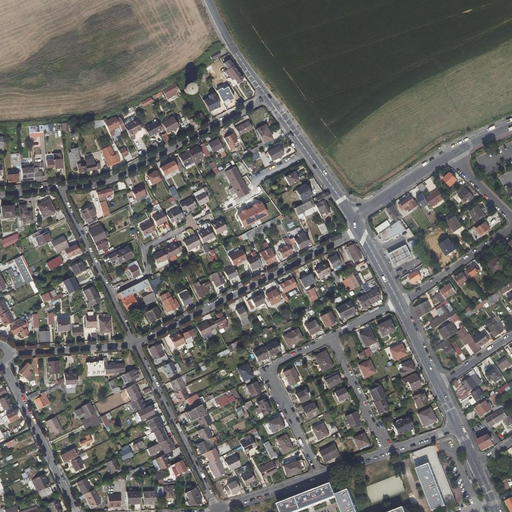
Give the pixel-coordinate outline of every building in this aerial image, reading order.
[(209,57),(212,61),(220,55),(217,51),(209,57)] [(222,67),(219,62),(217,60),(203,68),(205,72),(209,70),(210,71),(216,67),(218,70),(219,69),(222,67)] [(234,80),(237,85),(243,81),(228,60),(224,63),(228,69),(224,71),(228,76),(232,81),(234,80)] [(210,71),(209,70),(205,72),(209,78),(220,71),(219,69),(218,70),(216,67),(210,71)] [(173,91),(177,89),(174,85),(162,91),(167,100),(175,95),(173,91)] [(191,87),(189,86),(187,86),(185,87),(184,89),(184,91),(185,93),(187,94),(189,94),(191,93),(192,92),(192,89),(191,87)] [(225,93),(219,96),(219,97),(222,102),(227,99),(228,99),(225,93)] [(142,107),(152,102),(150,97),(140,103),(142,107)] [(223,104),(227,112),(232,109),(227,99),(222,102),(223,104)] [(210,113),(220,107),(220,106),(218,103),(211,106),(209,103),(206,105),(210,113)] [(108,120),(106,121),(105,120),(102,120),(104,124),(110,136),(114,135),(112,130),(119,126),(121,132),(125,130),(123,126),(119,118),(115,120),(115,118),(109,121),(108,120)] [(161,124),(167,134),(178,128),(173,118),(161,124)] [(193,129),(198,127),(193,118),(188,120),(193,129)] [(141,131),(140,129),(137,122),(135,120),(123,126),(125,130),(130,138),(141,131)] [(252,129),(248,121),(235,129),(239,136),(252,129)] [(149,137),(161,130),(157,122),(144,129),(149,137)] [(30,133),(43,132),(42,125),(29,127),(30,133)] [(265,125),(256,130),(262,143),(265,148),(275,143),(265,125)] [(161,136),(165,144),(170,141),(165,133),(161,136)] [(228,146),(237,141),(233,134),(224,139),(228,146)] [(207,144),(212,153),(221,148),(217,139),(207,144)] [(206,157),(209,155),(203,143),(199,146),(206,157)] [(257,145),(258,147),(247,152),(250,156),(265,148),(262,143),(257,145)] [(113,156),(109,146),(100,150),(106,164),(110,163),(111,165),(120,161),(116,154),(113,156)] [(271,161),(282,155),(278,146),(266,152),(271,161)] [(203,157),(197,147),(190,150),(188,152),(194,163),(195,165),(199,163),(198,160),(203,157)] [(75,163),(79,162),(79,159),(77,148),(70,150),(71,153),(68,153),(71,168),(76,167),(75,163)] [(128,155),(124,148),(118,151),(122,158),(128,155)] [(188,152),(185,153),(179,156),(185,167),(194,163),(188,152)] [(11,165),(20,164),(19,154),(11,154),(11,165)] [(53,160),(45,160),(46,171),(50,170),(50,169),(54,168),(54,170),(62,169),(62,159),(61,160),(61,154),(53,154),(53,160)] [(232,161),(234,164),(242,160),(246,158),(244,155),(232,161)] [(94,164),(92,156),(84,158),(82,158),(84,166),(80,167),(79,162),(75,163),(76,167),(78,174),(101,169),(99,163),(94,164)] [(177,169),(176,167),(173,161),(160,168),(164,176),(177,169)] [(212,176),(214,175),(218,173),(212,162),(210,163),(212,171),(210,172),(212,176)] [(238,198),(248,193),(233,165),(218,173),(214,175),(216,178),(225,174),(232,188),(228,190),(231,196),(235,194),(238,198)] [(27,169),(21,169),(21,179),(33,178),(33,168),(27,169)] [(44,181),(43,168),(35,168),(33,168),(33,178),(34,182),(44,181)] [(150,186),(161,180),(156,171),(147,176),(149,180),(147,181),(150,186)] [(289,186),(298,181),(293,172),(284,177),(289,186)] [(444,179),(452,187),(457,180),(450,173),(444,179)] [(18,182),(18,175),(11,175),(7,175),(8,183),(18,182)] [(426,189),(422,183),(418,186),(421,192),(426,189)] [(309,188),(307,189),(305,185),(295,190),(301,201),(312,194),(309,188)] [(145,195),(146,194),(141,186),(131,191),(137,202),(146,197),(145,195)] [(177,194),(173,186),(168,189),(172,197),(177,194)] [(470,201),(474,197),(465,188),(463,190),(458,195),(464,200),(466,198),(470,201)] [(97,192),(98,198),(97,198),(102,219),(109,215),(104,197),(112,195),(111,189),(97,192)] [(445,199),(439,190),(426,198),(432,207),(445,199)] [(203,192),(194,197),(199,206),(208,201),(203,192)] [(326,208),(323,201),(327,199),(330,197),(326,193),(324,194),(315,198),(315,199),(314,199),(317,204),(314,205),(315,207),(321,219),(326,217),(325,214),(329,213),(327,208),(326,208)] [(409,206),(416,202),(412,197),(399,205),(402,211),(405,209),(409,206)] [(191,211),(190,209),(196,207),(191,198),(179,204),(183,211),(186,210),(188,213),(191,211)] [(52,202),(49,203),(48,200),(37,206),(43,219),(53,214),(55,216),(57,215),(57,213),(52,202)] [(314,205),(311,200),(294,209),(295,213),(297,216),(302,213),(305,217),(314,212),(312,209),(315,207),(314,205)] [(33,223),(31,203),(23,204),(18,205),(20,218),(22,218),(22,224),(33,223)] [(2,219),(14,218),(13,205),(0,207),(2,219)] [(177,219),(177,220),(182,217),(176,206),(167,211),(168,213),(165,214),(169,222),(172,220),(173,221),(177,219)] [(402,218),(396,208),(394,206),(388,210),(394,219),(399,217),(401,220),(403,218),(402,218)] [(405,216),(398,206),(396,208),(402,218),(405,216)] [(90,207),(80,212),(88,226),(98,220),(90,207)] [(433,216),(432,217),(436,224),(441,221),(439,218),(432,207),(430,208),(431,210),(430,211),(430,213),(433,216)] [(482,212),(481,213),(477,207),(469,212),(476,222),(485,216),(482,212)] [(295,213),(294,209),(281,215),(277,217),(279,221),(295,213)] [(163,224),(162,223),(167,221),(162,212),(152,217),(157,227),(163,224)] [(213,222),(210,224),(216,235),(226,229),(221,220),(214,224),(213,222)] [(406,230),(400,220),(388,228),(380,234),(384,242),(406,230)] [(139,227),(143,236),(154,230),(149,221),(139,227)] [(242,229),(245,234),(253,229),(261,225),(259,221),(242,229)] [(447,227),(451,234),(463,227),(460,222),(458,223),(457,221),(447,227)] [(92,230),(88,232),(95,244),(104,239),(105,239),(105,236),(103,234),(98,223),(90,227),(92,230)] [(318,226),(322,234),(327,231),(323,223),(318,226)] [(481,236),(490,229),(486,223),(477,229),(481,236)] [(260,232),(261,234),(265,232),(264,231),(263,228),(261,225),(253,229),(256,235),(260,232)] [(386,225),(377,230),(380,234),(388,228),(386,225)] [(245,234),(247,239),(256,235),(253,229),(245,234)] [(199,235),(203,244),(214,238),(210,230),(199,235)] [(40,231),(36,232),(30,235),(32,238),(33,237),(38,247),(51,241),(47,231),(44,233),(42,234),(40,231)] [(294,241),(293,238),(289,240),(295,252),(308,245),(302,233),(297,235),(299,238),(294,241)] [(14,244),(19,241),(18,234),(0,242),(1,250),(14,244)] [(183,242),(188,251),(200,245),(195,235),(183,242)] [(63,237),(51,243),(56,253),(68,248),(63,237)] [(277,250),(281,259),(295,252),(289,240),(287,237),(282,240),(285,246),(277,250)] [(104,251),(108,249),(104,239),(95,244),(98,251),(101,249),(103,248),(104,251)] [(414,255),(420,252),(414,241),(408,244),(414,255)] [(165,249),(162,251),(167,260),(170,259),(170,258),(183,251),(179,242),(175,244),(174,243),(168,246),(169,247),(165,249)] [(347,248),(354,262),(361,258),(359,254),(360,253),(358,249),(356,250),(354,244),(347,248)] [(68,258),(80,252),(76,245),(67,250),(68,252),(65,253),(68,258)] [(401,261),(412,256),(407,245),(395,251),(388,254),(394,265),(401,261)] [(440,258),(444,263),(458,253),(453,245),(450,248),(451,250),(440,258)] [(107,256),(113,267),(132,258),(127,246),(107,256)] [(270,263),(275,261),(269,248),(264,251),(270,263)] [(157,263),(159,266),(168,261),(167,260),(162,251),(162,250),(158,252),(158,253),(152,256),(156,263),(157,263)] [(209,257),(212,263),(218,260),(212,250),(209,252),(211,255),(209,257)] [(233,266),(242,261),(245,260),(241,250),(228,256),(233,266)] [(259,253),(265,266),(270,263),(264,251),(259,253)] [(339,254),(327,259),(332,269),(344,263),(339,254)] [(30,276),(26,269),(20,256),(13,260),(23,279),(30,276)] [(49,271),(63,264),(60,256),(46,264),(49,271)] [(246,261),(250,269),(260,264),(256,256),(246,261)] [(505,267),(498,257),(495,260),(488,264),(495,274),(505,267)] [(72,266),(70,267),(74,276),(86,270),(81,261),(80,262),(72,266)] [(126,265),(126,266),(122,267),(124,272),(128,270),(132,279),(139,275),(141,274),(135,261),(133,262),(126,265)] [(318,279),(330,273),(325,263),(320,265),(321,267),(317,268),(314,270),(318,279)] [(481,270),(476,264),(466,271),(470,277),(481,270)] [(304,274),(309,271),(306,265),(301,267),(304,274)] [(223,272),(228,280),(237,276),(234,268),(233,267),(223,272)] [(210,275),(212,280),(211,280),(215,288),(225,283),(223,279),(224,279),(222,276),(221,276),(219,271),(210,275)] [(354,271),(346,275),(346,276),(353,289),(363,284),(357,274),(356,274),(354,271)] [(409,276),(414,283),(421,278),(417,271),(409,276)] [(464,282),(470,277),(466,271),(455,278),(461,286),(465,283),(464,282)] [(32,281),(30,276),(23,279),(26,285),(29,283),(32,281)] [(342,282),(348,292),(353,289),(346,276),(345,276),(346,279),(342,282)] [(298,297),(298,298),(301,296),(299,290),(292,278),(278,285),(281,292),(282,294),(284,294),(288,291),(289,293),(294,290),(295,293),(298,297)] [(511,282),(511,281),(510,279),(497,288),(499,291),(511,282)] [(64,285),(68,294),(71,292),(78,289),(73,280),(64,285)] [(146,287),(149,294),(152,293),(148,283),(146,280),(126,290),(116,294),(119,299),(121,298),(123,301),(127,309),(137,305),(132,295),(146,287)] [(160,298),(152,281),(148,283),(152,293),(156,300),(160,298)] [(206,288),(210,286),(208,282),(197,287),(198,290),(196,291),(199,297),(208,292),(206,288)] [(511,288),(511,282),(499,291),(502,295),(511,288)] [(312,288),(310,289),(308,283),(304,285),(305,287),(302,289),(304,292),(305,292),(308,298),(311,297),(313,300),(317,297),(312,288)] [(456,292),(450,284),(441,290),(442,292),(446,298),(456,292)] [(90,307),(94,305),(100,302),(92,287),(83,291),(90,307)] [(356,299),(361,309),(380,299),(375,289),(356,299)] [(177,294),(184,306),(191,302),(185,290),(177,294)] [(270,306),(280,301),(274,290),(265,295),(270,306)] [(502,295),(499,291),(486,300),(487,303),(492,309),(497,306),(494,301),(503,296),(502,295)] [(49,293),(46,294),(40,297),(45,306),(52,302),(62,297),(60,293),(52,298),(50,294),(52,294),(51,292),(49,293)] [(282,294),(281,292),(279,293),(284,302),(287,301),(284,294),(282,294)] [(442,292),(436,296),(442,304),(444,302),(447,300),(446,298),(442,292)] [(142,298),(145,305),(156,300),(152,293),(149,294),(142,298)] [(162,301),(167,312),(179,307),(177,301),(175,302),(174,299),(172,300),(169,295),(165,297),(166,299),(162,301)] [(255,309),(264,305),(259,295),(246,302),(250,310),(255,308),(255,309)] [(3,300),(0,300),(0,313),(5,311),(10,308),(6,301),(4,303),(3,300)] [(445,314),(430,324),(434,329),(449,319),(457,314),(447,300),(444,302),(445,305),(441,307),(445,314)] [(487,303),(486,300),(473,309),(475,313),(484,306),(484,305),(487,303)] [(335,309),(340,319),(354,312),(349,302),(335,309)] [(415,308),(419,317),(432,310),(428,302),(415,308)] [(143,310),(149,323),(161,317),(156,307),(149,311),(147,308),(143,310)] [(240,320),(247,316),(242,307),(235,310),(240,320)] [(13,322),(8,312),(6,312),(0,315),(0,319),(4,327),(13,322)] [(320,317),(325,327),(335,322),(330,312),(320,317)] [(215,316),(217,320),(214,322),(217,328),(218,331),(227,326),(225,322),(226,320),(226,319),(225,318),(223,317),(221,313),(215,316)] [(460,319),(460,318),(457,314),(449,319),(452,323),(453,324),(460,319)] [(78,325),(73,326),(73,315),(70,316),(71,336),(83,335),(82,327),(78,327),(78,325)] [(86,328),(96,327),(95,316),(85,317),(86,328)] [(377,326),(382,337),(394,330),(391,322),(393,322),(391,318),(380,323),(380,325),(377,326)] [(495,337),(506,330),(499,320),(497,322),(494,318),(486,323),(495,337)] [(99,334),(111,332),(110,319),(98,320),(99,334)] [(68,320),(56,320),(56,330),(68,329),(68,320)] [(206,322),(196,327),(201,337),(211,332),(211,331),(217,328),(214,322),(213,320),(206,323),(206,322)] [(304,325),(309,336),(319,330),(314,320),(304,325)] [(21,321),(10,327),(12,333),(18,331),(19,332),(21,338),(28,334),(21,321)] [(452,323),(439,332),(445,341),(448,339),(457,333),(458,332),(453,324),(452,323)] [(465,327),(461,330),(458,332),(457,333),(465,345),(468,343),(472,349),(473,349),(476,354),(478,353),(474,347),(478,345),(474,339),(465,327)] [(39,342),(49,341),(48,328),(43,328),(44,332),(38,332),(39,342)] [(260,333),(261,336),(272,330),(271,328),(260,333)] [(196,334),(193,329),(182,334),(187,344),(192,341),(190,337),(196,334)] [(283,336),(288,347),(302,339),(297,329),(283,336)] [(359,335),(365,347),(376,341),(370,330),(359,335)] [(484,332),(474,339),(478,345),(479,347),(489,341),(487,337),(489,336),(488,334),(486,335),(484,332)] [(174,348),(184,343),(180,336),(179,333),(169,338),(174,348)] [(448,339),(445,341),(433,349),(435,353),(441,348),(445,349),(450,356),(456,352),(452,345),(451,344),(448,339)] [(239,341),(226,347),(227,349),(229,352),(241,346),(239,341)] [(280,351),(275,341),(264,347),(269,356),(280,351)] [(460,350),(455,342),(451,344),(452,345),(456,352),(459,356),(462,354),(460,350)] [(160,344),(157,345),(157,344),(148,349),(155,364),(167,358),(163,350),(163,349),(160,344)] [(389,350),(394,360),(406,355),(401,344),(389,350)] [(253,353),(258,362),(269,356),(264,347),(253,353)] [(211,357),(213,361),(220,358),(229,352),(227,349),(211,357)] [(314,356),(322,372),(331,367),(329,362),(330,361),(325,351),(314,356)] [(107,365),(106,358),(102,358),(104,375),(117,373),(117,370),(115,370),(115,365),(107,365)] [(506,367),(508,369),(511,366),(506,358),(498,364),(502,370),(506,367)] [(366,379),(365,377),(375,372),(369,360),(358,366),(360,369),(357,371),(363,380),(366,379)] [(47,362),(49,375),(59,374),(59,366),(60,366),(60,361),(47,362)] [(399,372),(401,377),(415,370),(410,361),(400,366),(402,370),(399,372)] [(167,377),(176,373),(171,362),(161,367),(163,370),(164,370),(165,373),(167,377)] [(31,367),(27,363),(24,367),(21,370),(18,373),(27,380),(32,374),(28,371),(31,367)] [(237,369),(243,381),(253,376),(247,364),(237,369)] [(504,377),(497,367),(490,372),(487,374),(491,381),(498,376),(501,379),(504,377)] [(289,386),(299,381),(293,368),(283,373),(289,386)] [(85,373),(86,383),(101,381),(100,371),(96,372),(96,369),(91,370),(92,372),(85,373)] [(138,377),(135,369),(123,375),(127,383),(138,377)] [(482,383),(473,370),(469,373),(478,386),(482,383)] [(77,384),(76,372),(64,373),(64,378),(64,382),(64,385),(77,384)] [(328,389),(341,383),(336,373),(324,378),(328,389)] [(462,383),(462,384),(468,393),(478,386),(469,373),(460,380),(462,383)] [(406,381),(411,391),(421,386),(416,376),(406,381)] [(180,377),(170,382),(175,392),(184,388),(185,387),(180,377)] [(112,380),(108,382),(114,394),(120,392),(118,387),(116,388),(112,380)] [(246,387),(251,397),(261,392),(255,382),(246,387)] [(503,387),(506,392),(511,388),(509,384),(508,383),(503,387)] [(140,397),(141,397),(135,384),(125,389),(131,402),(140,397)] [(58,389),(57,386),(40,394),(41,397),(34,400),(35,402),(34,402),(37,409),(49,403),(45,395),(58,389)] [(369,392),(374,403),(383,398),(385,397),(380,386),(369,392)] [(175,392),(174,393),(179,403),(186,399),(189,398),(184,388),(175,392)] [(218,405),(219,408),(239,398),(235,389),(234,388),(229,391),(231,396),(227,398),(226,395),(214,401),(217,406),(218,405)] [(338,401),(347,397),(343,388),(334,393),(338,401)] [(93,401),(98,399),(94,390),(89,392),(93,401)] [(295,395),(299,403),(308,398),(304,390),(295,395)] [(473,394),(478,401),(484,397),(479,390),(473,394)] [(36,392),(26,397),(28,400),(31,399),(38,395),(36,392)] [(412,398),(417,408),(427,403),(422,392),(412,398)] [(201,404),(196,394),(189,398),(186,399),(191,409),(200,405),(201,404)] [(495,406),(493,410),(495,412),(504,407),(498,398),(495,394),(492,397),(496,404),(495,405),(495,406)] [(0,399),(0,402),(4,410),(12,406),(7,396),(0,399)] [(134,412),(145,407),(140,397),(131,402),(129,402),(134,412)] [(378,414),(388,409),(383,398),(374,403),(373,403),(378,414)] [(256,404),(258,408),(260,413),(262,416),(271,412),(264,399),(256,404)] [(489,403),(486,400),(475,408),(481,417),(492,409),(491,407),(493,405),(491,402),(489,403)] [(245,409),(252,406),(250,401),(243,404),(244,408),(245,409)] [(308,419),(318,413),(312,403),(302,409),(308,419)] [(95,414),(81,421),(83,425),(100,417),(98,413),(94,405),(92,406),(95,414)] [(191,409),(188,411),(190,414),(202,408),(200,405),(191,409)] [(77,417),(78,419),(88,414),(87,412),(86,412),(84,407),(74,412),(76,417),(77,417)] [(9,423),(18,419),(12,408),(0,413),(0,414),(4,422),(7,420),(9,423)] [(149,413),(146,408),(140,411),(145,422),(152,419),(149,413)] [(188,416),(190,422),(196,419),(205,415),(202,408),(190,414),(190,415),(188,416)] [(428,425),(429,427),(439,422),(434,412),(432,413),(430,409),(417,414),(423,427),(428,425)] [(511,418),(511,417),(510,415),(507,417),(503,409),(492,415),(489,417),(486,419),(491,427),(496,423),(503,420),(504,422),(506,420),(510,426),(511,425),(511,426),(511,418)] [(357,417),(359,416),(356,411),(344,417),(349,427),(360,422),(357,417)] [(196,419),(201,429),(207,426),(211,424),(206,414),(205,415),(196,419)] [(105,415),(104,415),(100,417),(102,422),(105,428),(110,426),(105,415)] [(55,434),(62,431),(55,417),(45,422),(51,433),(54,432),(55,434)] [(102,422),(100,417),(83,425),(85,430),(102,422)] [(145,422),(150,434),(153,433),(162,428),(160,425),(159,426),(155,417),(152,419),(145,422)] [(267,423),(272,433),(283,427),(278,417),(267,423)] [(392,425),(397,435),(413,428),(408,417),(392,425)] [(322,423),(311,429),(314,433),(317,440),(328,435),(322,423)] [(201,429),(196,431),(201,442),(206,439),(212,436),(207,426),(201,429)] [(162,428),(153,433),(158,444),(167,439),(162,428)] [(370,442),(368,443),(364,433),(353,438),(358,449),(361,447),(362,449),(371,445),(370,442)] [(492,434),(478,441),(482,448),(493,442),(492,441),(494,440),(493,438),(494,438),(492,434)] [(276,440),(283,454),(293,449),(285,435),(276,440)] [(92,442),(89,436),(85,438),(86,439),(79,442),(81,447),(85,445),(87,447),(90,446),(89,443),(92,442)] [(162,449),(165,455),(175,450),(169,438),(167,439),(158,444),(147,449),(150,455),(162,449)] [(8,448),(16,445),(13,439),(5,443),(8,448)] [(137,449),(143,446),(140,439),(133,442),(137,449)] [(200,455),(202,454),(211,449),(206,439),(201,442),(195,445),(200,455)] [(255,447),(251,439),(240,445),(245,454),(248,452),(248,451),(255,447)] [(267,442),(263,444),(266,451),(271,460),(276,457),(267,442)] [(494,445),(493,442),(482,448),(483,451),(494,445)] [(117,451),(119,456),(122,462),(128,459),(133,456),(129,448),(128,445),(116,450),(117,451)] [(324,462),(338,455),(333,445),(319,452),(324,462)] [(412,454),(434,511),(454,503),(432,446),(412,454)] [(73,449),(60,456),(63,463),(76,456),(73,449)] [(208,462),(217,459),(218,458),(213,449),(211,449),(202,454),(204,457),(205,457),(206,458),(208,462)] [(154,460),(160,471),(169,466),(170,466),(164,455),(154,460)] [(239,465),(235,456),(224,462),(228,470),(239,465)] [(74,472),(83,468),(79,458),(70,463),(74,472)] [(119,469),(114,459),(105,463),(110,474),(119,469)] [(215,478),(224,474),(217,459),(208,462),(206,464),(208,467),(209,467),(215,478)] [(490,464),(498,482),(503,479),(503,478),(505,477),(498,459),(495,461),(495,462),(490,464)] [(174,476),(186,471),(181,461),(170,466),(169,466),(174,476)] [(285,476),(303,470),(300,461),(282,466),(285,476)] [(266,477),(277,471),(273,462),(272,462),(257,469),(263,479),(266,477)] [(34,468),(22,474),(24,478),(37,472),(34,468)] [(125,480),(139,474),(138,468),(132,471),(128,473),(125,474),(125,480)] [(39,476),(37,472),(24,478),(24,479),(26,482),(39,476)] [(248,484),(254,481),(250,473),(240,478),(245,487),(248,486),(248,484)] [(43,475),(32,480),(38,492),(49,487),(43,475)] [(85,478),(76,483),(82,495),(84,495),(92,491),(85,478)] [(230,494),(230,495),(239,491),(234,482),(226,486),(226,487),(223,489),(226,496),(230,494)] [(172,486),(169,486),(169,483),(162,484),(162,486),(162,498),(172,498),(172,486)] [(406,511),(405,508),(393,511),(358,511),(349,490),(336,495),(332,484),(279,505),(281,511),(297,511),(337,497),(343,511),(406,511)] [(38,492),(40,500),(52,494),(49,487),(38,492)] [(94,490),(92,491),(84,495),(91,508),(101,503),(94,490)] [(186,502),(188,506),(199,504),(195,495),(196,494),(194,490),(185,494),(188,501),(186,502)] [(142,492),(143,505),(155,504),(154,491),(142,492)] [(139,492),(126,492),(126,503),(140,502),(139,492)] [(120,495),(107,496),(108,508),(120,507),(120,495)] [(47,505),(50,511),(62,511),(57,500),(47,505)]
